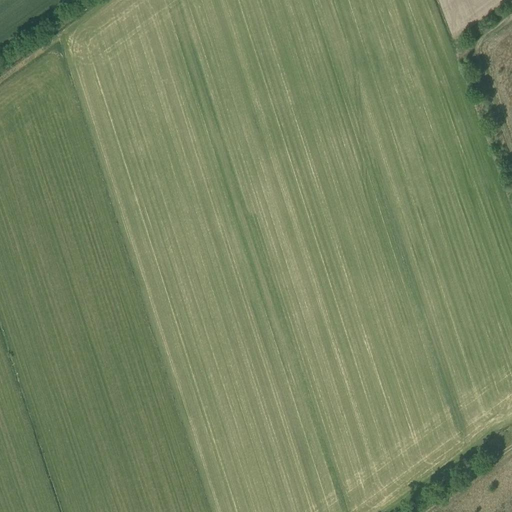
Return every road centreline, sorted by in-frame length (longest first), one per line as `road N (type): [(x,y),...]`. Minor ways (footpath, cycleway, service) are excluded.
road 1 (track): [(511,166),(474,45),(511,17)]
road 2 (track): [(416,511),(511,440)]
